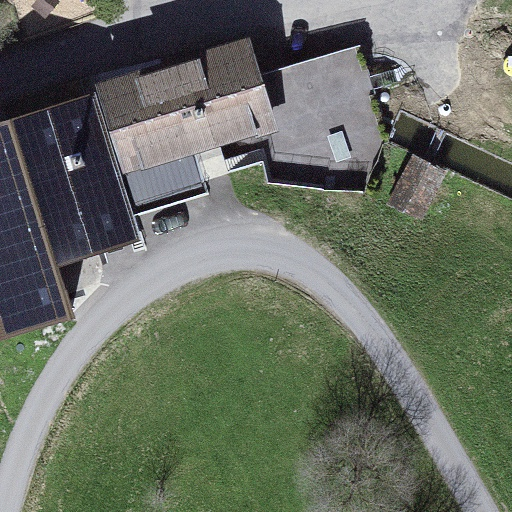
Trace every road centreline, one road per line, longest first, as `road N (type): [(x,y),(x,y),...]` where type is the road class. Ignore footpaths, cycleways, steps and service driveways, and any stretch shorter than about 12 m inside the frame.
road 1 (unclassified): [(462,511),(352,309),(247,261),(154,299),(18,452),(5,511)]
road 2 (unclassified): [(0,80),(259,0)]
